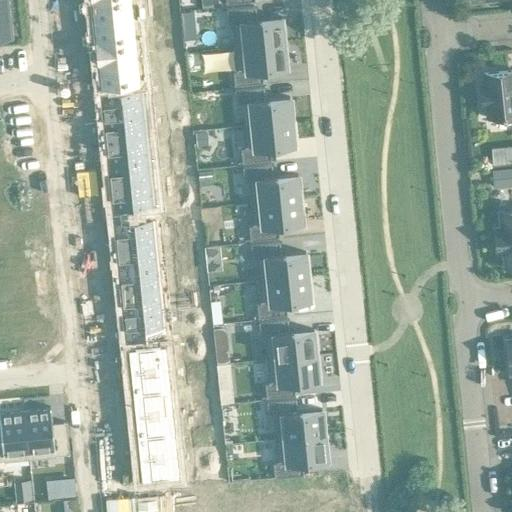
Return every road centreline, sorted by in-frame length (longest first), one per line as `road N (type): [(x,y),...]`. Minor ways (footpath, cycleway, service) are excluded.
road 1 (residential): [(371,511),(321,0)]
road 2 (residential): [(43,80),(75,374)]
road 3 (residential): [(460,300),(436,32)]
road 4 (residential): [(479,511),(460,300)]
road 5 (residential): [(75,374),(89,511)]
